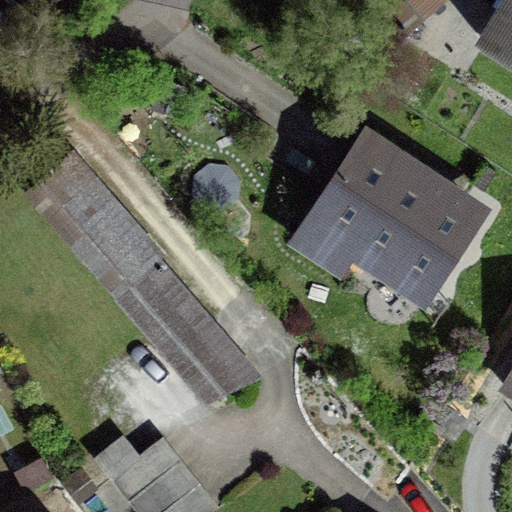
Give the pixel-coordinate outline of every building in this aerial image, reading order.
[(388,51),(443,1),(442,0),(391,0),(363,26),(388,51)] [(511,0),(486,42),(511,58),(511,0)] [(480,214),(363,137),(295,240),(342,271),(356,248),(427,294),(480,214)] [(206,401),(257,375),(69,156),(27,193),(206,401)] [(137,511),(210,511),(213,511),(157,440),(110,478),(137,511)]
